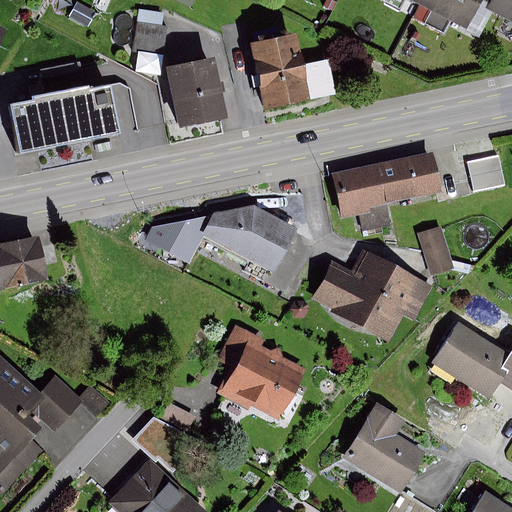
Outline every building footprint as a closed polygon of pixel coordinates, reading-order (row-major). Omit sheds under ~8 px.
[(331,0),(325,0),(323,7),(331,11),(335,2),(331,0)] [(478,0),(422,0),(420,4),(465,28),(478,0)] [(511,0),(491,0),(486,12),(511,24),(511,0)] [(76,3),(69,16),(86,25),(93,12),(76,3)] [(162,13),(139,9),(132,49),(164,54),(168,30),(160,29),(162,13)] [(292,35),(247,44),(260,109),(333,94),(327,61),(298,67),(292,35)] [(211,60),(161,68),(172,126),(221,117),(211,60)] [(106,87),(11,105),(20,154),(115,136),(106,87)] [(499,155),(469,162),(475,191),(506,184),(499,155)] [(430,157),(329,177),(337,219),(439,198),(430,157)] [(251,206),(213,213),(207,224),(200,237),(271,275),(294,233),(296,229),(251,206)] [(200,237),(207,224),(192,218),(138,224),(132,236),(190,261),(200,237)] [(442,230),(415,238),(427,279),(454,271),(442,230)] [(299,235),(294,233),(271,275),(267,282),(284,292),(305,253),(299,235)] [(35,236),(0,243),(0,288),(44,279),(35,236)] [(350,279),(327,268),(310,301),(388,341),(400,316),(417,325),(435,291),(363,254),(350,279)] [(293,302),(289,310),(292,318),(302,319),(307,310),(303,302),(293,302)] [(511,358),(511,357),(454,323),(431,362),(489,397),(498,382),(511,358)] [(264,340),(235,325),(216,360),(228,366),(214,393),(248,411),(250,406),(277,420),(304,369),(281,357),(278,347),(268,350),(260,346),(264,340)] [(37,394),(0,358),(0,489),(3,492),(45,450),(31,436),(39,428),(26,415),(36,405),(42,399),(37,394)] [(82,403),(54,377),(37,394),(42,399),(36,405),(38,418),(53,433),(82,403)] [(169,402),(160,417),(185,431),(194,417),(169,402)] [(401,422),(375,406),(342,457),(399,492),(423,455),(393,436),(401,422)] [(150,418),(129,440),(152,461),(157,458),(173,470),(202,444),(150,418)] [(207,511),(152,461),(111,506),(118,511),(207,511)] [(511,511),(511,509),(483,493),(471,511),(511,511)]
